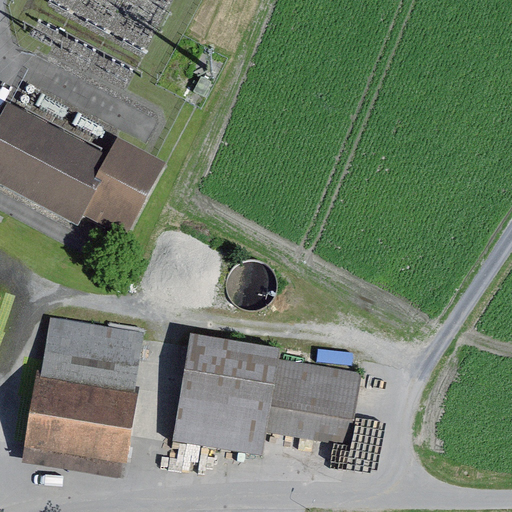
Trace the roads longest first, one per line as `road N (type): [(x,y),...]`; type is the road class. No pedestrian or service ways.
road 1 (unclassified): [(40,511),(165,496),(511,499)]
road 2 (track): [(511,240),(439,344),(367,498)]
